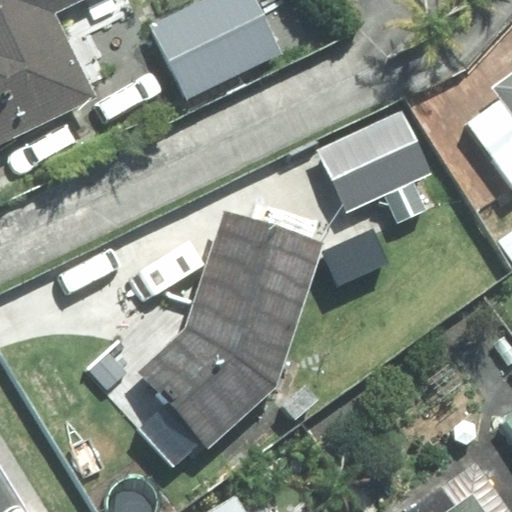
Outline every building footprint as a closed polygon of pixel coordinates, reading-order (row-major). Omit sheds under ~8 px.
[(89,0),(0,0),(0,145),(84,107),(44,21),(89,0)] [(271,59),(243,0),(211,0),(142,32),(175,104),(271,59)] [(511,69),(477,94),(511,144),(511,69)] [(434,211),(393,121),(312,157),(354,247),(434,211)] [(194,459),(265,397),(308,251),(208,221),(173,339),(125,381),(194,459)] [(511,410),(494,423),(511,447),(511,410)] [(460,511),(453,502),(439,511),(460,511)]
